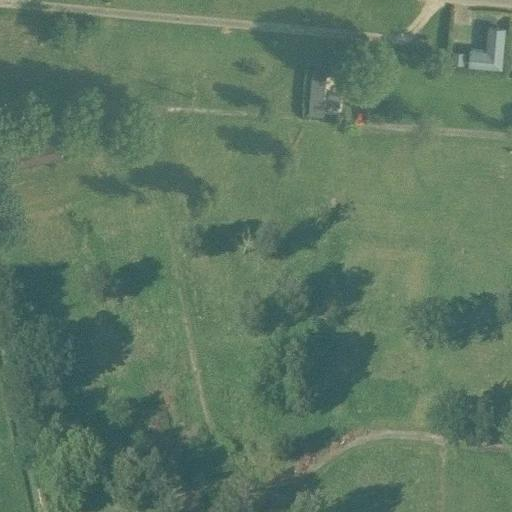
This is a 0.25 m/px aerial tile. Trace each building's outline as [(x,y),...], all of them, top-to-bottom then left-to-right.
[(505,26),(488,23),(485,48),(469,47),(468,63),(502,66),(505,26)] [(463,49),(452,49),(453,63),(463,63),(463,49)] [(326,71),(312,70),(309,115),(323,116),(326,71)] [(361,74),(350,74),(350,83),(361,84),(361,74)] [(340,106),(341,94),(328,94),(327,105),(340,106)] [(38,105),(31,106),(33,116),(40,114),(38,105)] [(31,112),(18,114),(21,126),(33,124),(31,112)] [(40,117),(45,144),(20,149),(23,165),(61,158),(58,142),(61,141),(56,114),(40,117)] [(199,511),(197,498),(171,503),(173,511),(199,511)]
